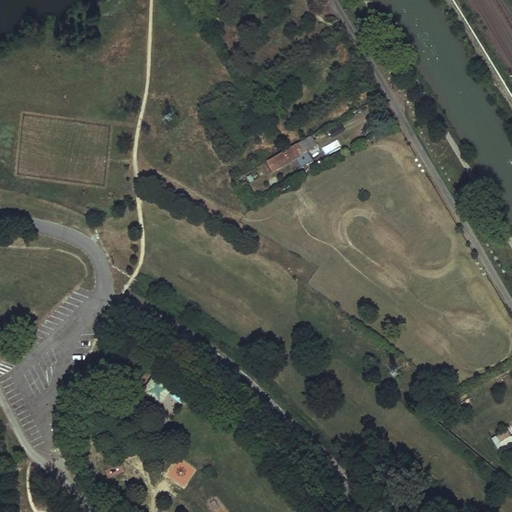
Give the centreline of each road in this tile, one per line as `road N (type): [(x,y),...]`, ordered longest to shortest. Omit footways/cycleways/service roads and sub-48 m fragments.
road 1 (unclassified): [(0,216),(85,244),(97,256),(105,293),(228,367),(369,511)]
road 2 (residential): [(511,306),(332,0)]
